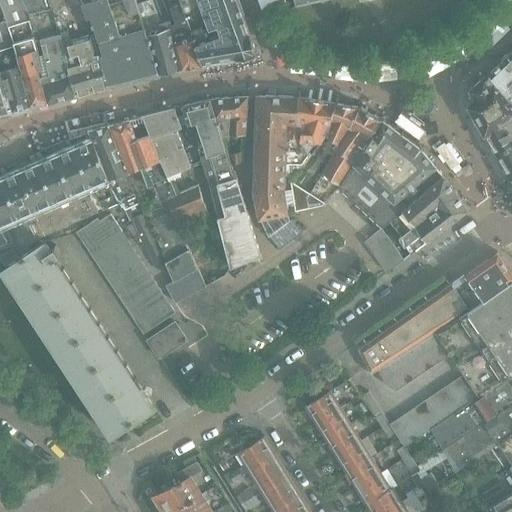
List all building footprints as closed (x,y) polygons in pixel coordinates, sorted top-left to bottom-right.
[(20,0),(0,0),(0,5),(5,21),(11,37),(19,63),(32,106),(49,102),(38,70),(43,69),(24,15),(27,15),(20,0)] [(20,0),(27,15),(24,15),(43,69),(38,70),(49,102),(76,95),(58,34),(48,0),(20,0)] [(48,0),(58,34),(76,95),(110,86),(101,54),(99,55),(82,0),(48,0)] [(82,0),(99,55),(101,54),(110,86),(130,80),(158,74),(159,73),(145,21),(144,22),(137,0),(82,0)] [(137,0),(144,22),(145,21),(159,73),(182,69),(174,39),(180,37),(166,0),(137,0)] [(166,0),(180,37),(174,39),(182,69),(206,64),(193,28),(187,12),(183,0),(166,0)] [(183,0),(187,12),(193,28),(206,64),(223,61),(236,59),(240,59),(254,56),(257,50),(251,34),(238,0),(183,0)] [(294,0),(295,3),(293,6),(294,7),(295,7),(296,8),(298,5),(320,0),(321,4),(325,3),(324,0),(360,0),(361,0),(294,0)] [(5,21),(0,22),(0,84),(9,113),(32,106),(19,63),(11,37),(5,21)] [(511,68),(504,59),(490,72),(511,98),(511,68)] [(470,104),(469,106),(485,133),(511,116),(511,98),(490,72),(488,74),(489,75),(486,78),(485,77),(471,90),(472,92),(471,93),(470,103),(470,104)] [(0,115),(9,113),(0,84),(0,115)] [(247,96),(211,99),(223,137),(228,135),(228,136),(229,135),(245,136),(247,98),(247,96)] [(257,97),(254,187),(284,188),(285,176),(285,163),(284,135),(288,135),(288,123),(297,122),(298,98),(257,96),(257,97)] [(288,135),(284,135),(285,163),(301,164),(303,165),(304,166),(325,135),(324,135),(329,128),(335,104),(298,98),(297,122),(288,123),(288,135)] [(211,99),(185,105),(190,118),(203,161),(207,176),(209,176),(219,218),(231,267),(239,264),(250,259),(252,258),(260,255),(250,222),(236,172),(234,173),(232,165),(229,155),(223,137),(211,99)] [(329,128),(324,135),(325,135),(337,143),(334,148),(337,150),(337,151),(349,135),(346,133),(359,107),(335,104),(329,128)] [(174,108),(143,116),(145,121),(168,175),(173,173),(203,161),(190,118),(185,105),(183,106),(184,109),(176,112),(174,108)] [(337,150),(322,174),(324,175),(328,178),(339,186),(365,145),(362,143),(382,120),(359,107),(346,133),(349,135),(337,151),(337,150)] [(143,116),(111,124),(110,124),(127,171),(145,212),(162,205),(160,200),(167,198),(175,194),(168,175),(145,121),(143,116)] [(511,116),(485,133),(497,154),(511,145),(511,116)] [(420,148),(382,120),(362,143),(365,145),(339,186),(338,188),(381,228),(383,228),(391,221),(443,176),(436,167),(434,165),(423,151),(420,148)] [(90,130),(89,131),(93,140),(103,162),(113,186),(115,186),(122,201),(130,218),(132,218),(145,212),(127,171),(110,124),(90,130)] [(0,256),(6,266),(31,250),(28,245),(41,237),(122,201),(115,186),(113,186),(103,162),(93,140),(0,180),(0,256)] [(511,145),(497,154),(509,175),(511,179),(511,145)] [(243,151),(229,155),(232,165),(242,162),(243,151)] [(300,184),(304,178),(298,174),(293,179),(300,184)] [(443,176),(391,221),(402,236),(399,238),(405,246),(411,241),(417,249),(468,210),(464,204),(458,208),(452,201),(458,197),(453,190),(447,194),(442,187),(448,182),(444,176),(443,176)] [(291,183),(290,183),(295,212),(306,209),(304,202),(309,195),(309,194),(291,183)] [(175,194),(167,198),(179,225),(188,221),(208,214),(198,185),(180,192),(175,194)] [(254,187),(254,192),(259,219),(287,213),(284,192),(284,191),(284,190),(283,189),(284,188),(254,187)] [(309,195),(304,202),(306,209),(322,206),(324,204),(310,195),(309,195)] [(162,205),(145,212),(157,239),(167,261),(189,249),(179,225),(167,198),(160,200),(162,205)] [(144,245),(145,244),(157,239),(145,212),(132,218),(144,245)] [(287,213),(259,219),(278,249),(301,233),(287,213)] [(97,219),(76,233),(77,234),(84,244),(116,224),(110,215),(99,222),(97,219)] [(116,224),(84,244),(90,253),(122,232),(116,224)] [(380,228),(364,242),(385,270),(386,272),(393,267),(403,260),(380,228)] [(122,232),(90,253),(96,262),(128,241),(122,232)] [(157,239),(145,244),(155,266),(167,261),(157,239)] [(128,241),(96,262),(102,271),(134,250),(128,241)] [(6,266),(4,268),(113,434),(122,428),(129,423),(153,407),(56,259),(58,258),(56,255),(59,253),(55,246),(49,250),(45,243),(44,242),(31,250),(6,266)] [(189,249),(167,261),(176,280),(196,268),(189,249)] [(134,250),(102,271),(107,280),(139,259),(134,250)] [(451,284),(358,349),(358,350),(368,368),(371,374),(394,359),(404,353),(414,346),(424,340),(435,333),(469,311),(511,280),(511,273),(497,252),(451,284)] [(139,259),(107,280),(113,289),(145,268),(139,259)] [(145,268),(113,289),(119,298),(151,277),(145,268)] [(176,280),(166,286),(175,303),(206,286),(196,268),(176,280)] [(151,277),(119,298),(125,306),(157,286),(151,277)] [(511,280),(469,311),(435,333),(450,355),(463,375),(478,397),(511,373),(511,280)] [(157,286),(125,306),(131,315),(163,295),(157,286)] [(163,295),(131,315),(137,324),(169,303),(163,295)] [(306,299),(301,304),(301,305),(303,306),(304,307),(304,308),(305,309),(306,309),(307,310),(308,311),(309,311),(310,312),(311,313),(312,313),(316,306),(306,299)] [(169,303),(137,324),(143,334),(175,313),(170,306),(169,303)] [(175,322),(148,340),(159,358),(186,340),(175,322)] [(435,333),(424,340),(439,362),(450,355),(435,333)] [(424,340),(414,346),(429,369),(439,362),(424,340)] [(414,346),(404,353),(419,376),(429,369),(414,346)] [(404,353),(394,359),(409,382),(419,376),(404,353)] [(394,359),(371,374),(372,375),(395,392),(409,382),(394,359)] [(441,422),(431,428),(442,450),(511,404),(511,373),(478,397),(473,401),(466,405),(453,414),(441,422)] [(463,375),(451,383),(466,405),(473,401),(478,397),(463,375)] [(451,383),(439,391),(453,414),(466,405),(451,383)] [(329,391),(305,406),(313,418),(316,423),(339,408),(339,407),(329,391)] [(439,391),(426,400),(441,422),(453,414),(439,391)] [(362,396),(361,396),(367,406),(374,402),(368,392),(362,396)] [(426,400),(414,408),(429,430),(431,428),(441,422),(426,400)] [(374,402),(367,406),(374,416),(380,411),(374,402)] [(511,404),(442,450),(456,472),(498,445),(511,435),(511,404)] [(339,408),(316,423),(326,439),(349,424),(339,408)] [(414,408),(402,416),(416,438),(429,430),(414,408)] [(382,414),(376,418),(382,428),(389,424),(382,414)] [(402,416),(390,424),(404,446),(416,438),(402,416)] [(349,424),(326,439),(336,455),(359,441),(349,424)] [(389,424),(382,428),(388,438),(395,433),(389,424)] [(511,435),(498,445),(511,465),(511,435)] [(263,437),(237,453),(245,464),(238,469),(239,470),(242,476),(249,471),(275,456),(263,437)] [(359,441),(336,455),(346,471),(369,457),(359,441)] [(403,446),(397,451),(403,460),(410,456),(403,446)] [(275,456),(249,471),(261,490),(287,475),(275,456)] [(410,456),(403,460),(409,470),(416,465),(410,456)] [(369,457),(346,471),(356,488),(379,474),(369,457)] [(197,462),(163,481),(168,489),(155,496),(160,505),(157,507),(160,511),(176,511),(180,510),(183,507),(201,495),(189,476),(201,469),(197,462)] [(419,471),(417,467),(416,465),(409,470),(412,475),(418,472),(419,471)] [(239,470),(231,475),(234,480),(242,476),(239,470)] [(411,476),(410,476),(419,489),(426,485),(422,478),(418,473),(418,472),(412,475),(411,476)] [(437,483),(431,472),(427,474),(422,478),(426,485),(428,488),(437,483)] [(379,474),(356,488),(366,504),(389,490),(379,474)] [(287,475),(261,490),(273,511),(299,495),(287,475)] [(389,490),(366,504),(370,511),(393,511),(416,498),(412,491),(406,494),(408,497),(401,502),(392,489),(392,488),(389,490)] [(250,490),(242,494),(246,500),(253,496),(250,490)] [(240,493),(235,496),(240,503),(245,500),(240,493)] [(180,510),(176,511),(211,511),(201,495),(183,507),(180,510)] [(309,511),(299,495),(273,511),(274,511),(309,511)] [(511,511),(511,503),(507,495),(490,506),(493,511),(511,511)] [(253,496),(246,500),(250,508),(258,503),(253,496)] [(416,498),(393,511),(420,511),(419,509),(422,507),(416,498)] [(229,503),(217,510),(218,511),(228,511),(233,510),(233,509),(229,503)]
